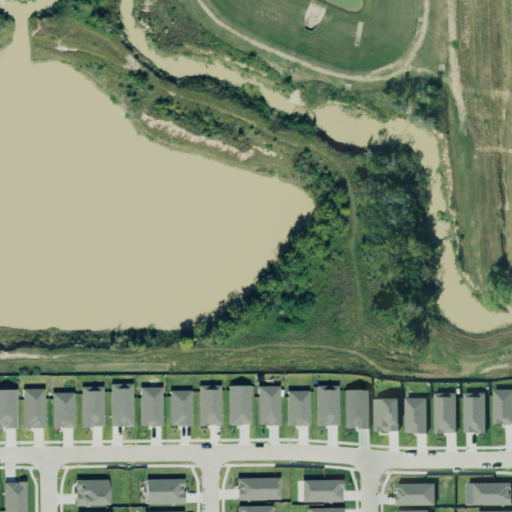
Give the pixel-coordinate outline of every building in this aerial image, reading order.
[(110,426),(132,426),(131,384),(110,384),(110,426)] [(220,425),(219,385),(198,386),(199,426),(220,425)] [(227,386),(228,425),(250,424),(249,385),(227,386)] [(338,425),(337,385),(315,386),(316,426),(338,425)] [(42,386),(20,387),(21,424),(31,424),(31,426),(43,425),(42,386)] [(278,386),(257,387),(258,425),(279,425),(278,386)] [(102,427),(102,387),(80,387),(81,427),(102,427)] [(161,426),(161,387),(139,388),(140,426),(161,426)] [(49,389),(50,426),(73,426),(72,388),(49,389)] [(15,389),(0,389),(0,428),(16,428),(15,389)] [(493,424),(511,423),(511,389),(492,389),(493,424)] [(191,391),(169,390),(169,426),(190,426),(191,391)] [(368,390),(344,390),(344,428),(368,428),(368,390)] [(286,391),(287,426),(309,426),(308,391),(286,391)] [(433,392),(434,433),(456,432),(455,392),(433,392)] [(462,393),(463,433),(485,432),(484,392),(462,393)] [(426,397),(404,397),(404,433),(426,433),(426,397)] [(398,398),(373,398),(374,431),(398,431),(398,398)] [(74,477),(104,478),(107,486),(106,501),(82,501),(82,503),(74,503),(74,493),(72,493),(72,487),(74,487),(74,477)] [(279,477),(236,478),(237,501),(280,500),(279,477)] [(145,504),(183,504),(183,479),(145,479),(145,504)] [(302,502),(341,502),(341,480),(301,480),(302,502)] [(25,511),(25,482),(3,482),(3,511),(25,511)] [(511,504),(511,482),(472,483),(473,504),(511,504)] [(434,483),(395,483),(395,505),(434,505),(434,483)]
